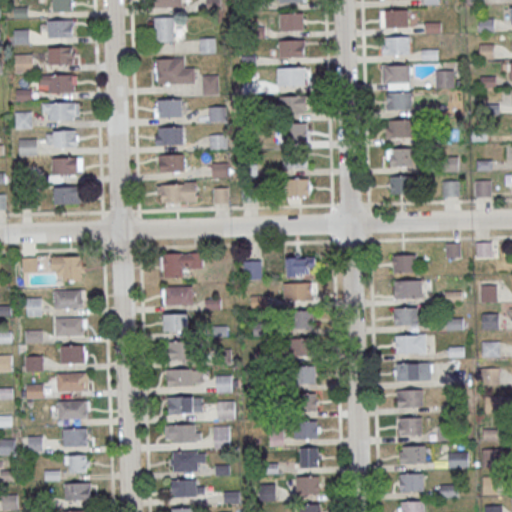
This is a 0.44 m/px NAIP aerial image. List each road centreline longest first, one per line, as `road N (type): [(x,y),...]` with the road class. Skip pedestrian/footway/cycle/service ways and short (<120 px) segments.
road 1 (residential): [(131,511),(111,0)]
road 2 (residential): [(361,511),(341,0)]
road 3 (residential): [(511,219),(0,233)]
